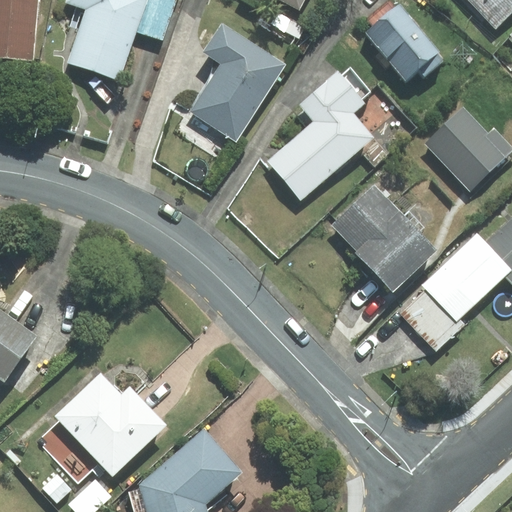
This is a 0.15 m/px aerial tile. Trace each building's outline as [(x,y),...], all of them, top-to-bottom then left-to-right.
[(0,0),(0,61),(33,63),(37,0),(0,0)] [(65,0),(63,7),(86,15),(67,66),(118,85),(137,36),(160,45),(177,0),(65,0)] [(307,0),(241,0),(244,1),(244,0),(271,0),(299,15),(307,0)] [(511,0),(464,0),(496,34),(511,18),(511,0)] [(444,64),(397,7),(364,34),(406,86),(417,77),(422,82),(444,64)] [(286,70),(221,26),(200,58),(218,70),(188,115),(235,146),(286,70)] [(351,72),(341,81),(338,78),(299,114),(310,126),(266,168),(301,206),(372,140),(353,120),(366,109),(362,104),(371,95),(351,72)] [(402,221),(373,190),(331,229),(357,257),(353,260),(391,300),(435,258),(417,239),(425,232),(408,214),(402,221)] [(511,219),(485,245),(476,237),(423,287),(426,291),(400,316),(437,354),(465,327),(461,323),(505,281),(511,287),(511,219)] [(0,386),(3,388),(37,342),(0,314),(0,386)] [(103,376),(55,420),(113,482),(168,431),(130,391),(123,397),(103,376)] [(243,477),(203,434),(140,488),(145,511),(208,511),(208,509),(243,477)] [(99,511),(109,503),(91,484),(76,498),(89,511),(99,511)]
